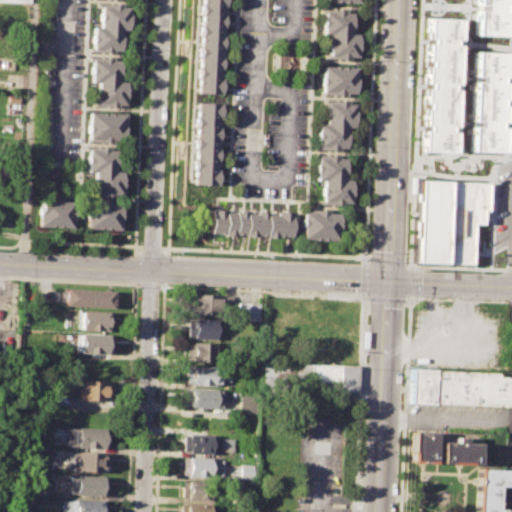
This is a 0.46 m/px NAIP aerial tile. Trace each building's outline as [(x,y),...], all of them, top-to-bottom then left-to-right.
[(197,0),(221,0),(218,94),(194,93),(197,0)] [(474,34),(475,11),(479,11),(479,6),(474,5),(474,0),(505,0),(505,6),(501,6),(501,12),(505,12),(505,35),(474,34)] [(99,4),(98,25),(90,25),(89,51),(118,52),(119,30),(125,30),(126,5),(99,4)] [(322,9),(344,9),(343,12),(350,12),(350,34),(356,34),(356,57),(349,56),(348,59),(326,58),(327,35),(321,35),(322,9)] [(421,150),(422,131),(427,131),(427,125),(422,125),(423,109),(427,109),(428,101),(424,101),(425,89),(428,90),(428,82),(425,82),(425,67),(428,68),(428,60),(424,60),(425,44),(429,44),(429,38),(425,38),(426,17),(458,18),(457,40),(452,39),(452,43),(457,43),(455,85),(451,85),(451,89),(455,90),(453,127),(450,127),(449,131),(454,131),(453,151),(421,150)] [(56,55),(57,37),(40,36),(39,54),(56,55)] [(469,150),(470,127),(474,127),(474,122),(470,121),(471,82),(476,82),(476,76),(471,76),(472,52),(504,53),(503,77),(498,77),(498,83),(503,83),(502,99),(497,99),(497,106),(501,106),(501,122),(497,122),(496,128),(501,128),(500,152),(469,150)] [(89,57),(88,81),(95,81),(94,104),(123,105),(123,80),(116,80),(117,58),(89,57)] [(322,66),(355,68),(354,93),(344,93),(344,95),(321,94),(322,66)] [(325,100),(347,101),(346,103),(354,104),(353,127),(346,126),(345,148),(338,148),(338,150),(316,149),(318,124),(325,124),(325,100)] [(194,102),(218,103),(215,185),(190,185),(194,102)] [(86,112),(122,113),(122,139),(86,138),(86,112)] [(86,147),(85,172),(91,172),(91,193),(119,193),(119,170),(113,170),(113,148),(86,147)] [(316,163),(316,155),(338,156),(337,158),(345,158),(344,180),(351,179),(350,203),(343,202),(343,204),(321,204),(323,181),(315,180),(316,163)] [(415,260),(418,181),(486,184),(485,211),(482,211),(481,223),(472,223),(470,263),(415,260)] [(37,199),(36,225),(69,226),(70,200),(37,199)] [(86,202),(85,227),(118,228),(118,203),(86,202)] [(208,209),(291,213),(289,236),(208,233),(208,209)] [(300,238),(303,209),(328,210),(328,212),(338,213),(337,240),(300,238)] [(65,288),(112,291),(112,307),(64,305),(65,288)] [(189,293),(232,295),(231,315),(188,313),(189,293)] [(263,360),(288,362),(290,325),(316,326),(315,347),(331,348),(330,362),(356,364),(360,300),(267,295),(263,360)] [(258,321),(258,303),(236,303),(236,321),(258,321)] [(80,310),(107,311),(106,331),(80,330),(80,310)] [(188,317),(230,320),(229,340),(187,337),(188,317)] [(79,333),(107,334),(106,353),(79,352),(79,333)] [(190,342),(227,343),(226,362),(190,361),(190,342)] [(356,394),(357,366),(261,363),(260,391),(356,394)] [(228,366),(227,387),(188,385),(189,365),(228,366)] [(407,404),(505,406),(506,371),(408,368),(407,404)] [(77,379),(105,381),(105,400),(77,398),(77,379)] [(189,388),(219,389),(219,407),(188,406),(189,388)] [(255,414),(256,397),(239,396),(239,413),(255,414)] [(75,426),(103,428),(103,448),(75,447),(75,426)] [(410,432),(433,433),(432,461),(409,461),(410,432)] [(187,434),(209,434),(209,453),(187,453),(187,434)] [(439,442),(453,443),(453,437),(463,438),(463,443),(477,444),(476,465),(438,463),(439,442)] [(232,451),(232,439),(220,439),(220,451),(232,451)] [(74,450),(103,452),(102,471),(74,470),(74,450)] [(186,456),(209,456),(209,476),(186,475),(186,456)] [(251,480),(252,465),(240,464),(239,479),(251,480)] [(477,469),(474,511),(501,511),(502,509),(495,509),(496,486),(502,486),(503,470),(477,469)] [(73,474),(101,476),(101,495),(73,494),(73,474)] [(187,480),(211,481),(210,499),(186,498),(187,480)] [(72,511),(72,498),(101,499),(101,511),(72,511)] [(184,511),(185,503),(208,503),(207,511),(184,511)]
